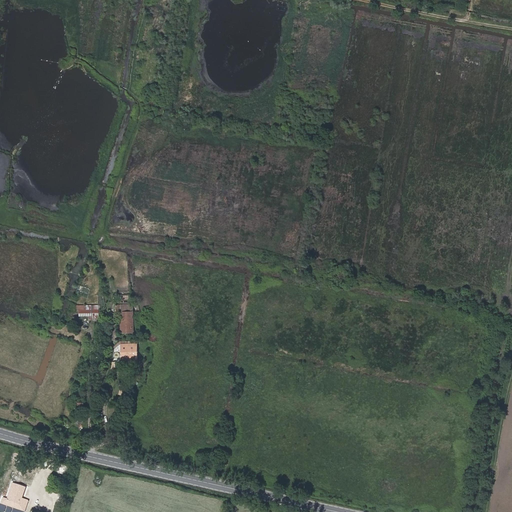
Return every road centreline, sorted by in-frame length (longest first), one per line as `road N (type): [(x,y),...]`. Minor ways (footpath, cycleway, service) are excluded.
road 1 (tertiary): [(339,511),(0,432)]
road 2 (track): [(358,0),(511,28)]
